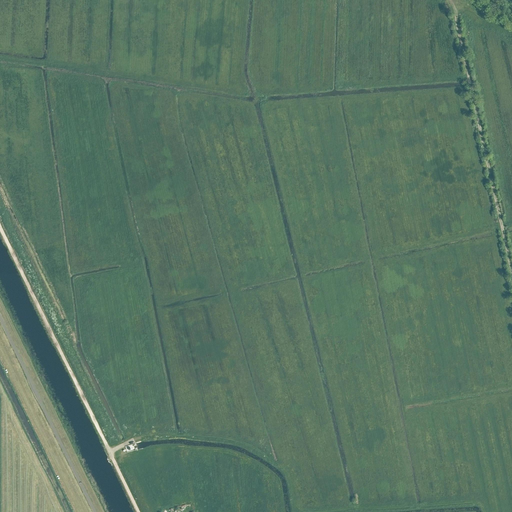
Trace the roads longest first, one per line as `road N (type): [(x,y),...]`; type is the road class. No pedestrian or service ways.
road 1 (track): [(138,511),(0,226)]
road 2 (unclassified): [(93,511),(0,324)]
